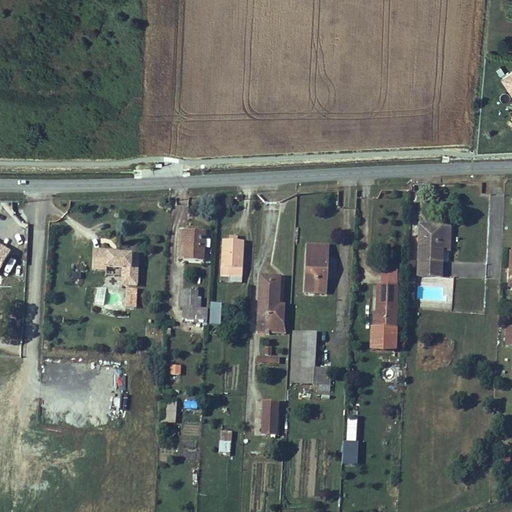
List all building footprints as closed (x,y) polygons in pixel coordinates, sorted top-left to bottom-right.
[(511,70),(502,77),(511,91),(511,70)] [(450,249),(451,227),(420,226),(418,275),(441,276),(442,249),(450,249)] [(184,258),(203,259),(204,230),(185,229),(184,258)] [(221,274),(244,275),(245,239),(240,239),(240,234),(230,233),(230,237),(224,237),(223,248),(222,248),(221,274)] [(0,266),(9,251),(0,245),(0,266)] [(306,292),(325,293),(326,246),(308,246),(307,246),(306,292)] [(136,286),(137,254),(116,253),(109,253),(110,251),(92,250),(91,270),(105,270),(105,268),(121,269),(121,276),(121,285),(136,286)] [(385,268),(385,283),(384,296),(378,296),(377,311),(376,348),(397,349),(399,283),(396,283),(396,268),(385,268)] [(244,282),(244,275),(221,274),(221,281),(244,282)] [(259,319),(283,321),(284,304),(280,303),(282,275),(262,274),(259,319)] [(208,314),(208,307),(198,307),(199,292),(185,291),(184,320),(208,321),(208,314)] [(208,307),(208,314),(208,321),(208,325),(218,325),(219,304),(209,303),(208,307)] [(376,348),(377,311),(370,311),(368,348),(376,348)] [(283,332),(283,321),(259,319),(258,330),(283,332)] [(316,382),(317,366),(315,366),(300,366),(301,332),(293,331),(291,365),(291,381),(316,382)] [(315,366),(316,332),(301,332),(300,366),(315,366)] [(180,366),(170,366),(170,375),(180,375),(180,366)] [(263,401),(262,434),(277,435),(278,402),(263,401)] [(176,423),(176,402),(162,402),(162,423),(176,423)] [(347,418),(346,442),(356,442),(357,418),(347,418)] [(220,451),(229,452),(232,428),(222,427),(220,451)] [(184,429),(183,444),(195,445),(196,429),(184,429)] [(346,442),(343,442),(342,464),(357,465),(357,442),(356,442),(346,442)]
